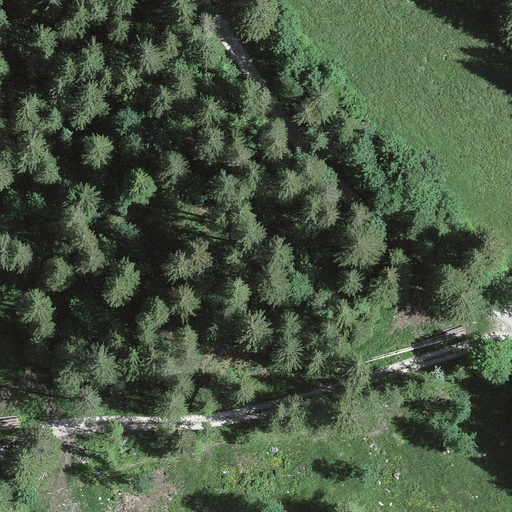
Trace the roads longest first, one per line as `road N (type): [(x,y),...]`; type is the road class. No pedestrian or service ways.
road 1 (track): [(511,341),(262,412),(55,429),(0,452)]
road 2 (unclassified): [(201,0),(346,194),(511,317)]
